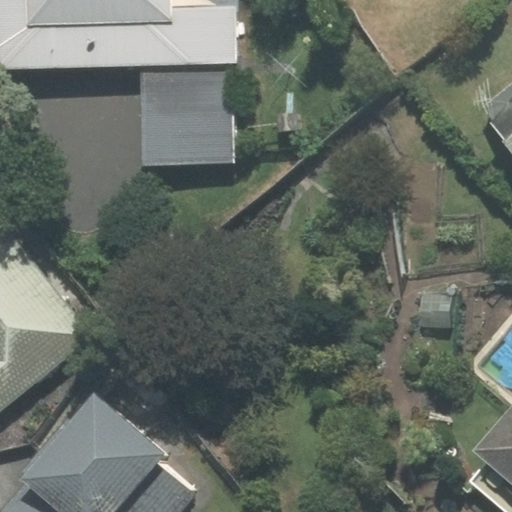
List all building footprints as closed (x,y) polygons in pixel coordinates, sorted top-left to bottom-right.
[(10,0),(12,71),(152,67),(155,170),(250,167),(246,7),(186,8),(185,0),(10,0)] [(511,130),(511,90),(492,106),(511,130)] [(0,395),(18,381),(34,399),(107,337),(0,211),(0,395)] [(135,511),(186,453),(114,391),(9,511),(135,511)] [(511,511),(511,425),(492,447),(511,464),(511,511)]
